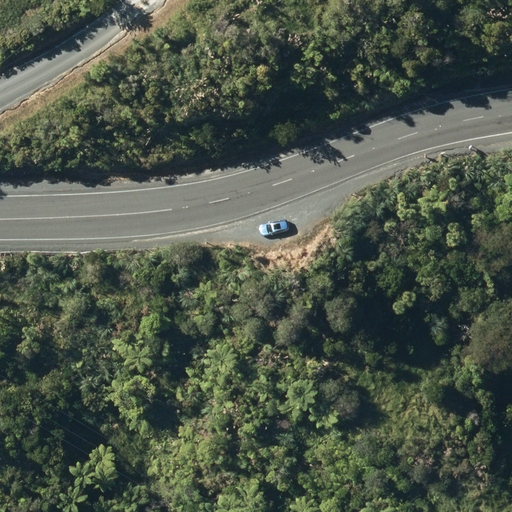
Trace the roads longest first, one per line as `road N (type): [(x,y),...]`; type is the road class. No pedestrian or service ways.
road 1 (tertiary): [(0,219),(192,207),(421,130),(511,113)]
road 2 (unclassified): [(139,0),(0,91)]
